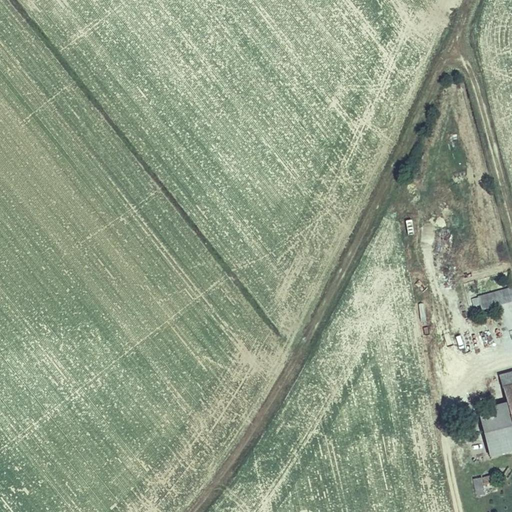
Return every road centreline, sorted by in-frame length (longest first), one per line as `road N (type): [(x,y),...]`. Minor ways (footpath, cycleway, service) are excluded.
road 1 (track): [(198,511),(299,364),(480,0)]
road 2 (track): [(458,44),(511,233)]
road 3 (track): [(458,511),(445,437),(451,399),(489,362),(511,360)]
